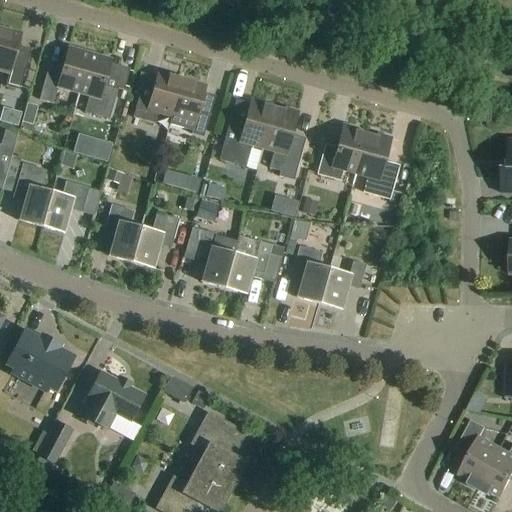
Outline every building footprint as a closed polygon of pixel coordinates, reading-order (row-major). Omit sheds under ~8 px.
[(0,30),(0,71),(9,75),(5,88),(19,92),(30,55),(16,51),(21,36),(0,30)] [(58,89),(79,95),(90,55),(68,49),(61,74),(48,70),(39,101),(53,105),(58,89)] [(90,55),(79,95),(100,101),(95,117),(109,121),(118,90),(104,86),(111,61),(90,55)] [(158,114),(172,118),(182,82),(158,75),(151,99),(139,96),(133,119),(154,125),(158,114)] [(182,82),(172,118),(169,129),(203,139),(210,116),(198,113),(205,88),(182,82)] [(251,147),(262,150),(274,110),(263,107),(264,105),(251,101),(245,123),(231,119),(219,162),(234,166),(236,161),(247,164),(251,147)] [(27,106),(21,125),(32,128),(38,109),(27,106)] [(274,110),(262,150),(273,154),(269,170),(280,173),(278,178),(293,182),(305,140),(292,136),(298,114),(285,111),(284,113),(274,110)] [(343,172),(355,176),(366,136),(355,133),(356,130),(344,127),(337,150),(325,147),(317,176),(340,183),(343,172)] [(366,136),(355,176),(367,179),(363,194),(389,202),(399,168),(384,163),(390,140),(378,136),(377,139),(366,136)] [(511,141),(508,141),(507,169),(501,169),(501,195),(511,195),(511,141)] [(1,147),(0,150),(0,175),(5,177),(10,157),(12,151),(1,147)] [(5,177),(1,192),(14,195),(22,167),(19,166),(21,160),(10,157),(5,177)] [(18,222),(41,228),(51,194),(40,191),(45,173),(23,166),(22,167),(14,195),(26,199),(20,221),(18,221),(18,222)] [(109,172),(106,183),(118,187),(121,176),(109,172)] [(185,177),(181,191),(197,195),(201,182),(185,177)] [(51,194),(41,228),(64,235),(65,234),(63,233),(69,211),(81,214),(88,190),(65,183),(61,197),(51,194)] [(208,188),(205,198),(222,202),(225,192),(208,188)] [(303,201),(300,215),(312,218),(316,204),(303,201)] [(291,202),(288,213),(287,218),(294,220),(298,204),(295,204),(291,202)] [(213,223),(217,208),(201,203),(196,219),(213,223)] [(107,258),(131,264),(140,230),(130,227),(134,213),(111,207),(104,231),(116,234),(110,257),(108,256),(107,258)] [(140,230),(131,264),(154,271),(154,269),(152,269),(159,247),(171,250),(179,221),(156,214),(151,233),(140,230)] [(294,225),(286,249),(293,251),(300,227),(294,225)] [(200,283),(223,290),(233,256),(213,250),(217,236),(203,233),(196,257),(208,260),(202,283),(200,282),(200,283)] [(233,256),(223,290),(246,297),(247,295),(245,295),(251,272),(263,276),(269,257),(272,247),(249,240),(244,259),(233,256)] [(272,247),(269,257),(281,260),(282,260),(284,250),(272,247)] [(295,299),(319,306),(328,272),(317,269),(321,255),(299,248),(292,273),(304,276),(297,298),(296,298),(295,299)] [(328,272),(319,306),(342,312),(342,311),(340,310),(347,288),(359,291),(366,267),(352,263),(348,277),(328,272)] [(11,375),(45,394),(48,389),(55,393),(74,359),(59,351),(60,347),(41,337),(39,340),(24,332),(6,366),(13,370),(11,375)] [(130,424),(144,397),(100,373),(86,400),(87,401),(78,416),(107,432),(115,416),(130,424)] [(184,406),(191,391),(170,379),(162,393),(184,406)] [(198,393),(192,405),(202,411),(209,399),(198,393)] [(474,395),(464,414),(479,416),(486,402),(474,395)] [(205,454),(196,471),(231,490),(245,465),(232,458),(245,435),(208,415),(191,446),(205,454)] [(467,486),(477,492),(499,450),(479,440),(484,430),(471,422),(458,445),(472,453),(458,477),(469,483),(467,486)] [(53,466),(72,432),(55,423),(37,457),(53,466)] [(499,450),(477,492),(487,497),(489,494),(500,499),(511,476),(511,450),(509,456),(499,450)] [(219,511),(231,490),(196,471),(187,487),(173,479),(156,510),(159,511),(203,511),(206,507),(214,511),(219,511)] [(111,485),(100,507),(110,511),(126,511),(133,497),(111,485)]
